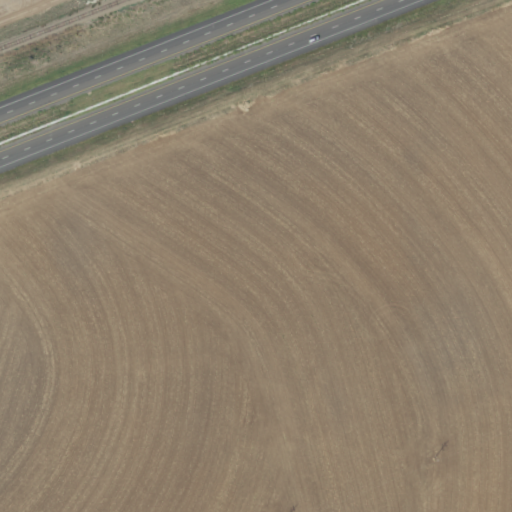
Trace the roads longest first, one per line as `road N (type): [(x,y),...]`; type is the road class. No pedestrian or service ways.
road 1 (residential): [(0,268),(511,67)]
road 2 (trunk): [(0,163),(415,0)]
road 3 (trunk): [(300,0),(0,118)]
